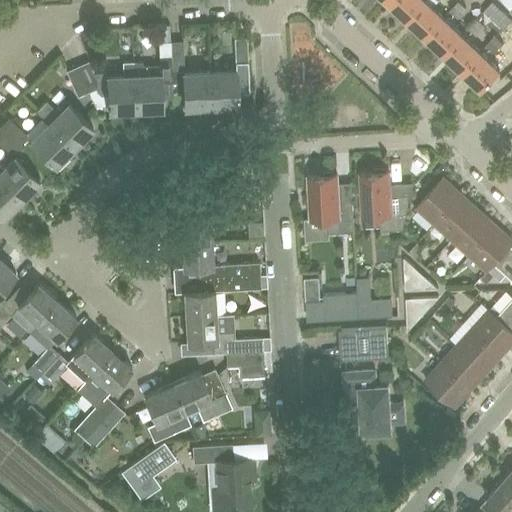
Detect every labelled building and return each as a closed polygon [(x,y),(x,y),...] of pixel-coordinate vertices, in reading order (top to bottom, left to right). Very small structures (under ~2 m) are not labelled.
[(388,0),(389,0),(407,17),(423,0),(388,0)] [(427,0),(423,0),(407,17),(425,35),(444,15),(427,0)] [(466,8),(457,0),(456,0),(449,9),(457,17),(466,8)] [(492,0),(483,10),(502,28),(510,20),(511,18),(496,5),(492,0)] [(462,33),(461,32),(444,15),(425,35),(444,52),(462,33)] [(476,17),(467,26),(476,34),(485,25),(476,17)] [(462,33),(444,52),(462,69),(480,50),(462,33)] [(503,42),(494,34),(485,43),(494,52),(503,42)] [(248,65),(246,37),(234,37),(235,65),(248,65)] [(184,70),(184,67),(182,39),(170,40),(172,84),(183,84),(184,106),(211,105),(209,69),(184,70)] [(134,60),(136,108),(162,107),(161,95),(172,94),(172,84),(170,40),(158,40),(159,63),(143,64),(142,60),(134,60)] [(480,50),(462,69),(481,87),(499,68),(480,50)] [(107,74),(107,75),(95,75),(89,60),(77,64),(88,91),(89,91),(95,105),(108,104),(109,109),(136,108),(134,60),(122,61),(122,73),(107,74)] [(77,95),(88,91),(77,64),(66,69),(77,95)] [(236,68),(209,69),(211,105),(237,104),(236,68)] [(37,108),(49,120),(74,145),(92,127),(68,102),(58,111),(46,99),(37,108)] [(0,123),(0,124),(20,144),(28,136),(8,116),(0,123)] [(74,145),(49,120),(30,139),(55,164),(74,145)] [(0,141),(10,153),(20,144),(0,124),(0,141)] [(0,178),(20,199),(39,179),(14,155),(4,166),(0,162),(0,178)] [(362,215),(380,214),(381,229),(402,228),(412,186),(389,187),(388,170),(385,170),(385,167),(373,168),(373,171),(360,171),(362,215)] [(327,217),(328,232),(354,230),(352,203),(338,203),(336,173),(333,173),(333,170),(321,170),(321,174),(308,175),(310,218),(327,217)] [(442,176),(416,205),(434,221),(460,192),(442,176)] [(0,178),(0,215),(2,217),(20,199),(0,178)] [(240,186),(241,212),(255,211),(254,185),(240,186)] [(478,208),(460,192),(434,221),(452,237),(478,208)] [(179,215),(180,240),(211,238),(210,224),(224,223),(224,206),(208,206),(208,213),(179,215)] [(478,208),(452,237),(469,253),(495,224),(478,208)] [(493,262),(510,243),(511,241),(511,239),(495,224),(469,253),(487,269),(493,262)] [(198,277),(259,274),(259,260),(220,262),(220,263),(212,263),(211,238),(180,240),(182,266),(197,265),(198,277)] [(511,278),(511,244),(510,243),(493,262),(511,278)] [(414,265),(404,256),(403,256),(404,276),(414,265)] [(0,306),(4,302),(7,299),(0,293),(0,288),(15,272),(0,257),(0,306)] [(404,276),(404,277),(411,282),(421,271),(414,265),(404,276)] [(428,277),(421,271),(411,282),(417,288),(418,288),(428,277)] [(183,289),(185,315),(215,313),(214,288),(222,287),(222,288),(260,285),(259,274),(198,277),(199,288),(183,289)] [(304,275),(305,297),(320,297),(319,274),(304,275)] [(417,288),(411,282),(404,277),(405,289),(417,288)] [(428,277),(418,288),(438,287),(428,277)] [(17,304),(23,309),(15,318),(28,330),(36,321),(56,299),(37,282),(17,304)] [(323,293),(324,299),(325,319),(358,317),(357,298),(357,291),(323,293)] [(417,296),(429,306),(438,296),(438,295),(417,296)] [(392,296),(357,298),(358,317),(393,315),(393,313),(383,314),(382,298),(392,297),(392,296)] [(405,297),(406,309),(412,303),(417,296),(405,297)] [(417,296),(412,303),(423,313),(429,306),(417,296)] [(511,296),(496,315),(511,328),(511,296)] [(32,364),(42,372),(59,352),(50,344),(55,338),(56,339),(76,316),(56,299),(36,321),(48,332),(42,338),(42,342),(47,347),(32,364)] [(0,326),(14,311),(4,302),(0,306),(0,326)] [(423,313),(412,303),(406,309),(417,319),(423,313)] [(489,308),(473,326),(502,352),(511,340),(511,328),(496,315),(489,308)] [(417,319),(406,309),(407,330),(417,319)] [(214,348),(225,347),(225,351),(252,350),(262,349),(261,336),(251,337),(251,336),(234,337),(233,312),(215,313),(185,315),(186,340),(213,339),(214,348)] [(386,324),(338,327),(340,357),(388,354),(386,324)] [(457,343),(486,370),(502,352),(473,326),(457,343)] [(84,380),(112,348),(93,332),(73,354),(67,360),(59,352),(42,372),(52,381),(66,365),(84,380)] [(457,343),(441,361),(470,387),(486,370),(457,343)] [(84,380),(103,397),(88,413),(87,412),(73,428),(75,429),(68,437),(75,444),(105,412),(114,403),(105,395),(131,366),(112,348),(84,380)] [(262,349),(252,350),(225,351),(226,364),(240,363),(263,362),(262,349)] [(470,387),(441,361),(425,379),(454,405),(470,387)] [(263,362),(240,363),(241,375),(264,374),(263,362)] [(197,408),(203,420),(234,406),(216,367),(202,373),(200,369),(172,382),(184,409),(186,413),(197,408)] [(375,369),(343,371),(345,406),(361,405),(362,431),(391,429),(388,383),(376,384),(375,369)] [(191,424),(186,413),(184,409),(172,382),(144,394),(156,421),(147,425),(154,439),(172,431),(173,431),(191,424)] [(123,412),(114,403),(105,412),(75,444),(76,445),(71,450),(80,459),(93,445),(107,430),(106,430),(123,412)] [(174,458),(163,442),(122,471),(133,487),(174,458)] [(209,504),(211,507),(250,505),(248,470),(253,470),(253,456),(232,457),(231,442),(192,444),(193,461),(216,459),(218,487),(210,487),(208,490),(208,494),(208,501),(209,504)] [(511,482),(504,476),(487,497),(505,511),(511,511),(511,482)]
